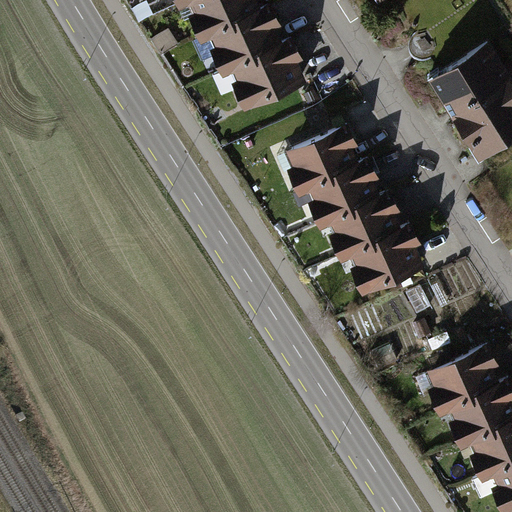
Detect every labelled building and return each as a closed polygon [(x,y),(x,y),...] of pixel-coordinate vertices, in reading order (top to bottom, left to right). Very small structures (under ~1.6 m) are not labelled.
[(196,0),(201,10),(194,13),(203,33),(257,9),(253,0),(196,0)] [(257,9),(203,33),(194,37),(203,58),(217,51),(225,67),(237,61),(279,42),(270,22),(277,19),(269,3),(257,9)] [(177,43),(168,28),(152,37),(161,52),(177,43)] [(279,42),(237,61),(245,77),(237,81),(246,101),(301,76),(292,55),(299,52),(292,37),(279,42)] [(503,65),(487,41),(468,53),(469,54),(442,71),(439,67),(428,74),(438,89),(442,86),(474,135),(469,138),(479,153),(490,146),(487,142),(511,125),(511,78),(510,76),(508,78),(501,67),(503,65)] [(354,139),(347,123),(292,147),(300,163),(292,166),(301,186),(314,180),(356,162),(347,142),(354,139)] [(356,162),(314,180),(321,196),(313,199),(322,219),(335,213),(377,195),(368,174),(375,171),(368,156),(356,162)] [(377,195),(335,213),(342,229),(334,232),(343,252),(356,246),(398,227),(389,207),(396,204),(389,189),(377,195)] [(398,227),(356,246),(363,262),(355,265),(364,285),(420,261),(410,240),(417,237),(410,222),(398,227)] [(428,326),(424,317),(415,321),(419,330),(428,326)] [(494,358),(487,342),(453,358),(449,349),(430,358),(434,366),(416,374),(425,394),(435,390),(442,406),(455,400),(496,381),(487,361),(494,358)] [(496,381),(455,400),(462,415),(454,419),(463,438),(476,432),(511,416),(511,401),(509,394),(511,392),(511,382),(509,375),(496,381)] [(511,416),(476,432),(483,448),(475,451),(484,471),(511,458),(511,416)] [(511,458),(484,471),(473,475),(482,494),(498,487),(506,504),(511,501),(511,458)]
